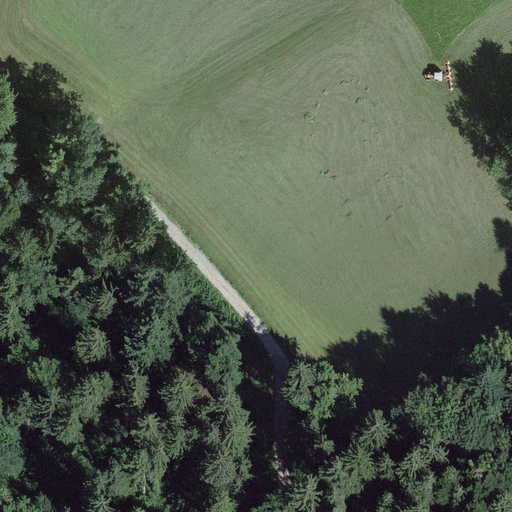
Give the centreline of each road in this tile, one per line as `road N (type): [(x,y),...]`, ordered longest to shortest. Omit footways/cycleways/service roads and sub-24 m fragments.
road 1 (track): [(0,93),(79,138),(352,416),(502,511)]
road 2 (track): [(297,511),(296,390),(310,378)]
